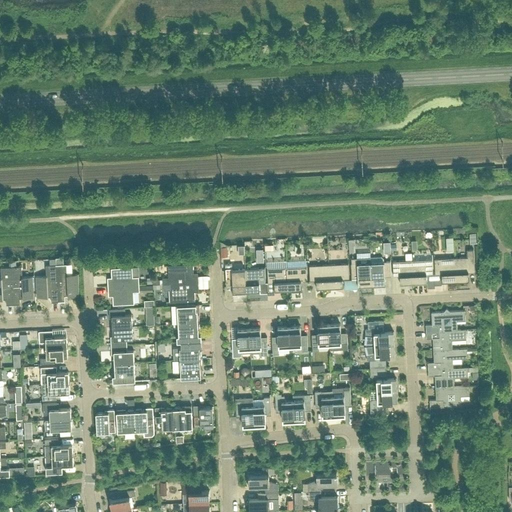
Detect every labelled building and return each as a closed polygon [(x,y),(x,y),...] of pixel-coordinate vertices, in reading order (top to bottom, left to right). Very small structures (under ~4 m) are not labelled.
[(371,250),(379,251),(380,239),(372,239),(371,250)] [(467,256),(454,257),(455,280),(469,279),(469,271),(474,271),(473,248),(466,249),(467,256)] [(455,280),(454,257),(434,258),(435,273),(441,273),(441,280),(455,280)] [(432,258),(412,259),(413,282),(427,281),(427,274),(433,273),(432,258)] [(413,282),(412,259),(392,260),(393,275),(399,275),(400,283),(413,282)] [(390,261),(370,262),(372,284),(385,283),(385,276),(391,275),(390,261)] [(372,284),(370,262),(351,263),(351,277),(357,277),(358,285),(372,284)] [(67,263),(56,264),(58,301),(65,301),(65,295),(78,295),(77,273),(67,274),(67,263)] [(162,277),(163,283),(198,281),(198,275),(193,275),(193,263),(164,265),(168,265),(168,277),(162,277)] [(246,291),(245,268),(232,269),(232,263),(225,263),(225,269),(226,284),(232,284),(232,291),(246,291)] [(348,263),(329,264),(330,286),(343,286),(343,278),(349,278),(348,263)] [(58,301),(56,264),(46,264),(46,275),(36,276),(37,297),(51,296),(51,302),(58,301)] [(330,286),(329,264),(309,265),(310,280),(316,279),(316,287),(330,286)] [(306,265),(287,266),(288,288),(302,288),(301,280),(307,280),(306,265)] [(13,304),(11,266),(0,267),(1,277),(0,277),(0,298),(6,298),(6,304),(13,304)] [(21,266),(11,266),(13,304),(20,303),(20,298),(33,297),(32,276),(22,276),(21,266)] [(107,280),(108,286),(139,284),(138,276),(132,276),(132,267),(136,267),(136,266),(111,268),(112,280),(107,280)] [(288,288),(287,266),(267,267),(268,282),(274,282),(274,289),(288,288)] [(265,267),(245,268),(246,291),(260,290),(259,282),(265,282),(265,267)] [(163,283),(163,286),(163,290),(169,289),(170,301),(166,301),(195,300),(194,288),(198,288),(198,281),(163,283)] [(139,284),(108,286),(108,292),(112,292),(113,304),(137,303),(137,302),(134,302),(133,291),(139,291),(139,284)] [(177,305),(178,323),(199,322),(198,322),(198,321),(199,321),(199,315),(197,315),(197,310),(200,310),(199,304),(177,305)] [(425,324),(426,331),(457,329),(457,320),(465,320),(465,310),(450,310),(446,307),(443,311),(431,311),(432,324),(425,324)] [(111,326),(111,327),(132,325),(131,313),(125,313),(125,308),(109,308),(109,315),(112,315),(112,320),(111,320),(111,325),(112,325),(112,326),(111,326)] [(383,319),(367,320),(368,328),(365,328),(365,335),(368,336),(367,344),(394,342),(394,331),(384,331),(383,319)] [(177,341),(181,341),(185,340),(185,341),(201,340),(201,334),(198,334),(198,329),(199,329),(199,323),(198,323),(198,322),(199,322),(178,323),(179,335),(177,335),(177,341)] [(330,343),(329,323),(317,324),(318,333),(312,334),(312,350),(319,349),(319,344),(330,343)] [(340,323),(329,323),(330,343),(330,349),(348,348),(347,332),(341,332),(340,323)] [(111,338),(111,345),(127,344),(126,338),(133,338),(132,325),(111,327),(112,327),(112,328),(111,328),(111,333),(113,333),(113,338),(111,338)] [(290,345),(289,325),(277,326),(278,336),(272,336),(273,354),(279,354),(279,346),(290,345)] [(300,325),(289,325),(290,345),(301,345),(301,350),(308,350),(307,334),(301,334),(300,325)] [(260,327),(249,328),(250,353),(259,352),(259,355),(268,354),(267,336),(261,337),(260,327)] [(250,353),(249,328),(237,328),(238,338),(232,338),(233,356),(241,356),(242,353),(250,353)] [(433,337),(433,349),(452,348),(452,339),(466,338),(466,328),(457,329),(426,331),(426,338),(433,337)] [(45,346),(45,347),(68,345),(67,345),(67,335),(63,335),(53,336),(52,330),(39,330),(39,342),(46,342),(46,346),(45,346)] [(174,360),(180,360),(180,359),(201,358),(200,358),(200,357),(201,357),(201,351),(199,351),(199,346),(201,346),(201,340),(185,341),(185,340),(181,341),(181,347),(173,347),(174,360)] [(394,342),(367,344),(368,353),(366,353),(367,360),(369,360),(370,367),(384,366),(383,354),(395,354),(394,342)] [(113,362),(134,361),(133,349),(127,349),(127,344),(111,345),(111,351),(114,351),(114,356),(113,356),(113,361),(114,361),(114,362),(113,362)] [(68,345),(45,347),(46,347),(46,357),(40,357),(41,364),(54,363),(54,357),(64,356),(68,356),(67,346),(68,346),(68,345)] [(427,362),(428,368),(453,367),(453,358),(467,357),(467,347),(452,348),(433,349),(434,361),(427,362)] [(180,359),(180,360),(181,377),(203,376),(203,370),(200,370),(200,365),(201,365),(201,359),(200,359),(200,358),(201,358),(180,359)] [(112,374),(113,381),(129,380),(128,374),(135,374),(134,361),(113,362),(113,363),(114,363),(114,364),(113,364),(113,369),(115,369),(115,374),(112,374)] [(41,367),(42,383),(70,381),(69,381),(68,371),(65,371),(57,371),(56,366),(41,367)] [(384,366),(370,367),(370,375),(384,375),(384,366)] [(435,375),(435,387),(454,386),(454,377),(468,376),(468,366),(453,367),(428,368),(428,375),(435,375)] [(376,379),(377,390),(397,389),(396,378),(376,379)] [(70,382),(70,381),(42,383),(42,400),(56,399),(56,393),(66,392),(70,392),(69,382),(70,382)] [(454,386),(435,387),(436,399),(429,399),(430,407),(444,406),(448,405),(452,408),(455,405),(461,405),(461,395),(469,395),(469,385),(454,386)] [(344,395),(332,395),(334,415),(345,415),(344,405),(351,405),(350,387),(343,387),(344,395)] [(397,400),(397,389),(377,390),(370,391),(371,414),(384,413),(384,401),(397,400)] [(334,415),(332,395),(321,396),(321,390),(315,391),(316,407),(322,406),(322,416),(334,415)] [(294,420),(293,400),(286,400),(284,395),(281,395),(281,393),(275,393),(276,411),(282,411),(282,421),(294,420)] [(292,394),(293,400),(294,420),(305,419),(305,410),(311,409),(310,393),(304,394),(292,394)] [(264,404),(253,405),(254,425),(265,424),(265,415),(271,414),(270,396),(264,396),(264,404)] [(254,425),(253,405),(252,405),(252,397),(235,398),(236,416),(242,416),(243,425),(254,425)] [(49,419),(72,418),(72,417),(71,417),(70,407),(67,407),(57,408),(56,402),(43,403),(43,414),(50,414),(50,418),(49,419)] [(212,406),(200,406),(200,404),(193,404),(194,427),(213,426),(213,418),(214,416),(212,415),(212,406)] [(173,407),(174,431),(175,431),(175,428),(192,427),(192,430),(193,430),(191,405),(185,405),(185,407),(180,408),(180,406),(174,407),(174,408),(173,408),(173,407)] [(174,431),(173,407),(173,408),(172,408),(172,407),(166,407),(166,408),(161,409),(161,406),(155,407),(156,432),(157,432),(157,429),(174,428),(174,431)] [(134,409),(136,433),(136,430),(144,429),(144,435),(152,434),(154,432),(153,407),(146,407),(146,409),(141,410),(141,408),(136,409),(136,410),(135,410),(135,409),(134,409)] [(136,433),(134,409),(134,410),(133,410),(133,409),(128,409),(128,410),(123,411),(123,408),(116,409),(118,434),(118,431),(135,430),(136,433)] [(97,432),(115,431),(114,409),(108,409),(108,412),(96,412),(96,421),(95,423),(96,425),(97,436),(98,436),(97,432)] [(72,418),(49,419),(45,419),(44,419),(45,429),(44,429),(44,436),(58,435),(58,429),(68,429),(68,428),(72,428),(71,418),(72,418)] [(45,455),(51,455),(74,454),(73,453),(72,443),(69,443),(59,444),(58,438),(45,439),(45,455)] [(74,454),(51,455),(45,455),(46,472),(62,471),(62,465),(70,465),(70,464),(73,464),(73,454),(74,454)] [(1,458),(0,457),(0,473),(9,473),(9,466),(7,466),(6,457),(1,458)] [(376,471),(387,471),(388,460),(377,460),(376,471)] [(307,482),(308,490),(321,490),(321,484),(338,484),(337,477),(336,472),(330,472),(330,471),(324,471),(324,472),(316,472),(317,479),(307,482)] [(265,485),(265,492),(278,491),(278,483),(269,480),(268,473),(261,474),(261,473),(254,473),(254,474),(248,474),(249,479),(248,479),(248,486),(265,485)] [(183,483),(183,502),(209,502),(209,497),(210,497),(210,490),(196,490),(196,483),(183,483)] [(111,505),(112,510),(131,507),(130,495),(135,494),(134,488),(121,490),(122,496),(109,499),(110,505),(111,505)] [(318,502),(319,508),(337,508),(337,503),(338,503),(338,496),(321,496),(321,490),(308,490),(308,499),(318,502)] [(249,505),(249,510),(268,509),(268,498),(278,498),(278,491),(265,492),(265,498),(248,498),(248,505),(249,505)] [(56,498),(58,511),(77,511),(76,501),(70,502),(69,496),(56,498)] [(209,502),(183,502),(183,511),(210,511),(210,506),(209,506),(209,502)]
